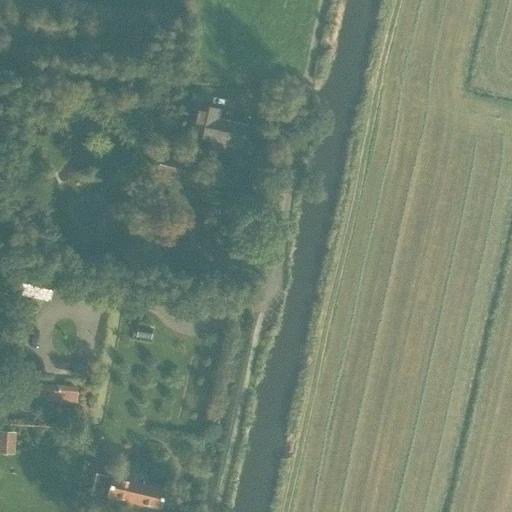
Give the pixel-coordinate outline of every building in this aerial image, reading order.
[(216,120),(218,110),(196,105),(189,137),(208,142),(207,149),(223,153),(225,143),(242,147),(245,127),(216,120)] [(195,161),(161,153),(156,175),(190,182),(195,161)] [(0,268),(0,292),(18,296),(22,274),(0,268)] [(135,341),(152,341),(152,330),(135,330),(135,341)] [(78,386),(38,384),(37,400),(77,403),(78,386)] [(15,432),(0,431),(0,453),(14,454),(15,432)] [(131,481),(132,477),(111,472),(110,477),(95,474),(89,501),(108,506),(110,499),(159,510),(163,489),(131,481)]
